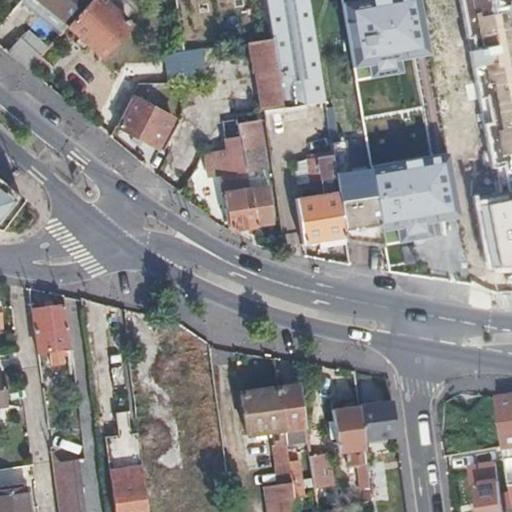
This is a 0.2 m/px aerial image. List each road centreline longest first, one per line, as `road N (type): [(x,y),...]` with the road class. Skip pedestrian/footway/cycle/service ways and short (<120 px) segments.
road 1 (primary): [(117,245),(199,292),(261,314),(415,350)]
road 2 (primary): [(421,309),(281,279),(160,216)]
road 3 (unknown): [(5,259),(47,511)]
road 4 (primary): [(160,216),(0,98)]
road 5 (residential): [(431,511),(415,350)]
road 6 (primary): [(0,143),(117,245)]
